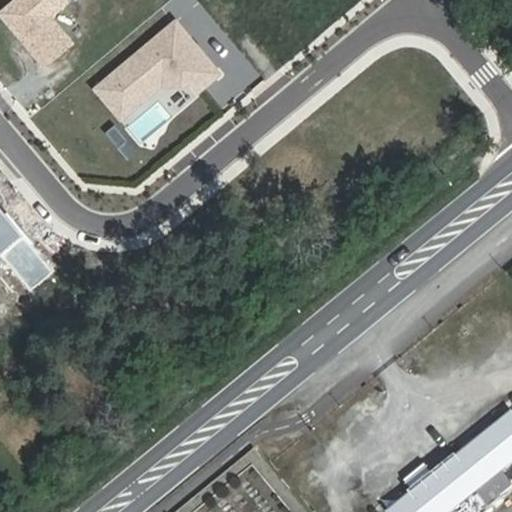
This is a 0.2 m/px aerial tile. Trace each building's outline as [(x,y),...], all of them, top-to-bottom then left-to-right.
[(68,1),(67,0),(15,0),(0,13),(45,65),(72,43),(50,16),(68,1)] [(176,21),(96,89),(121,119),(161,86),(191,84),(198,93),(221,74),(176,21)] [(511,42),(504,32),(495,39),(507,53),(511,49),(511,42)] [(453,450),(406,487),(383,506),(387,511),(444,511),(511,459),(511,410),(508,406),(453,450)] [(447,443),(400,480),(406,487),(453,450),(447,443)]
